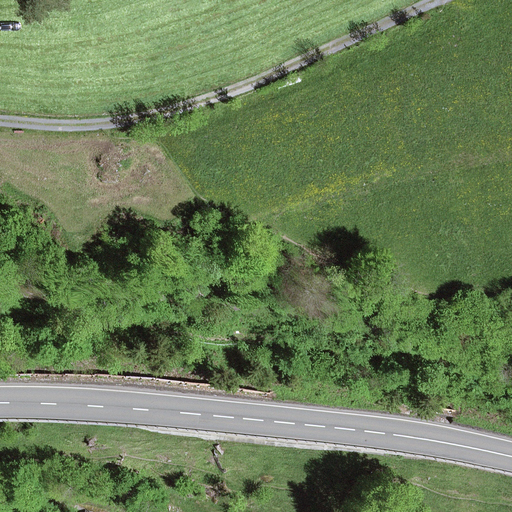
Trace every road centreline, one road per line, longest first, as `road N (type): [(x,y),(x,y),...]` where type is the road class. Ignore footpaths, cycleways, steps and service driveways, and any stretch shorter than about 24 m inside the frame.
road 1 (secondary): [(0,400),(136,405),(437,438),(511,457)]
road 2 (track): [(122,121),(267,75),(446,0)]
road 3 (track): [(0,119),(122,121)]
